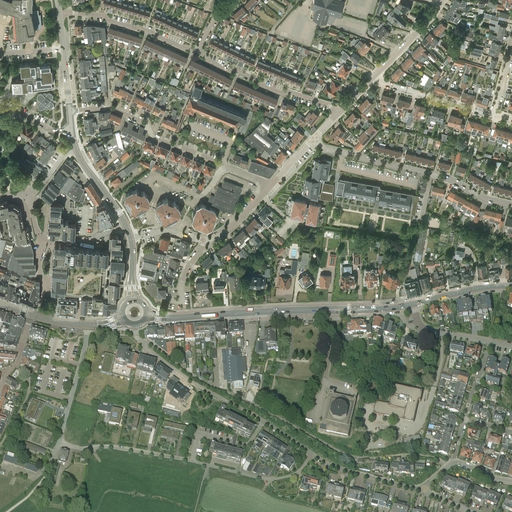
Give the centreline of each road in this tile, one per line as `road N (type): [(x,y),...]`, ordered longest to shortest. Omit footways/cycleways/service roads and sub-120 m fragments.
road 1 (primary): [(172,318),(413,304)]
road 2 (residential): [(511,205),(442,177),(325,149),(313,138)]
road 3 (residential): [(69,109),(112,108),(145,124),(152,137),(221,165)]
road 4 (residential): [(337,113),(196,51)]
road 5 (residential): [(193,461),(59,442)]
road 6 (residential): [(196,51),(104,15),(69,12)]
road 7 (residential): [(494,115),(374,76)]
road 8 (residential): [(193,461),(280,479),(310,457)]
road 9 (residential): [(59,442),(90,325)]
